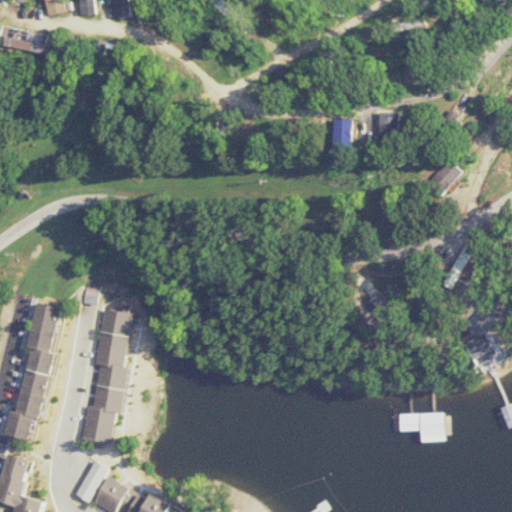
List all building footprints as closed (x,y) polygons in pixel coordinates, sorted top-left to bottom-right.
[(91,13),(89,0),(70,0),(73,16),(91,13)] [(122,16),(122,0),(103,0),(104,16),(122,16)] [(157,17),(157,0),(139,0),(140,17),(157,17)] [(21,26),(18,45),(84,57),(87,38),(21,26)] [(400,113),(400,146),(423,146),(423,113),(400,113)] [(376,120),(357,120),(357,150),(376,150),(376,120)] [(459,193),(476,171),(459,159),(442,180),(459,193)] [(47,438),(51,416),(58,417),(80,305),(50,299),(41,346),(44,346),(31,411),(23,409),(19,433),(47,438)] [(104,405),(98,404),(93,437),(127,441),(131,409),(135,410),(148,311),(113,306),(106,361),(110,361),(104,405)] [(509,417),(511,415),(511,391),(501,395),(509,417)] [(449,412),(403,413),(404,430),(425,430),(425,436),(450,435),(449,412)] [(46,457),(18,451),(8,499),(30,503),(28,511),(58,511),(61,497),(38,492),(46,457)] [(98,503),(120,467),(105,458),(83,494),(98,503)] [(128,511),(141,488),(118,475),(103,503),(120,511),(128,511)] [(210,511),(165,493),(156,511),(210,511)]
